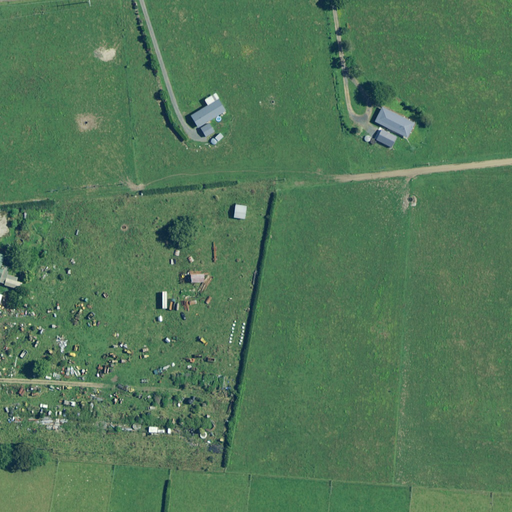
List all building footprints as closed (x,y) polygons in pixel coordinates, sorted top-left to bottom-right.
[(226,111),(219,99),(192,116),(198,128),(226,111)] [(394,131),(408,137),(415,123),(382,107),(375,121),(382,125),(376,137),(388,143),(394,131)] [(216,132),(210,123),(201,128),(207,138),(216,132)] [(248,206),(236,205),(235,218),(246,219),(248,206)] [(17,282),(18,278),(7,274),(9,268),(2,266),(5,256),(0,254),(0,282),(5,284),(5,286),(21,290),(23,283),(17,282)] [(205,283),(205,275),(192,275),(192,283),(205,283)]
